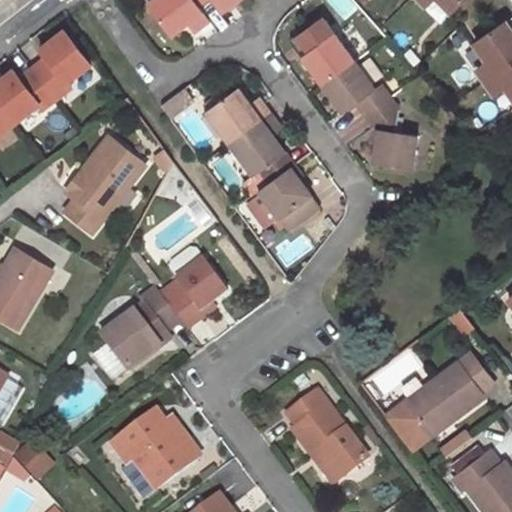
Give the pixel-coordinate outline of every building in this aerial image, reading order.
[(194,0),(152,0),(147,4),(170,35),(187,23),(191,20),(198,29),(210,20),(199,5),(194,0)] [(194,0),(199,5),(206,0),(212,0),(221,12),(236,0),(194,0)] [(463,0),(420,0),(426,6),(432,0),(438,0),(451,12),(463,0)] [(301,56),(322,84),(354,60),(322,17),(296,35),(308,51),(301,56)] [(194,32),(198,29),(191,20),(187,23),(194,32)] [(486,81),(511,63),(511,30),(506,22),(475,43),(488,61),(477,69),(486,81)] [(34,68),(58,99),(69,90),(65,85),(89,67),(62,32),(38,51),(44,60),(34,68)] [(296,35),(290,40),(301,56),(308,51),(296,35)] [(342,112),(354,104),(363,116),(389,97),(380,85),(375,89),(354,60),(322,84),(342,112)] [(511,63),(486,81),(495,94),(506,87),(511,95),(511,63)] [(58,99),(34,68),(23,76),(16,68),(0,80),(0,96),(19,121),(42,103),(46,108),(58,99)] [(238,87),(206,111),(229,143),(270,112),(262,101),(254,108),(250,103),(238,87)] [(170,119),(194,102),(185,89),(161,107),(170,119)] [(254,108),(262,101),(260,96),(250,103),(254,108)] [(416,135),(395,131),(398,109),(389,97),(363,116),(372,127),(376,132),(374,141),(370,162),(411,168),(416,135)] [(0,135),(14,125),(0,107),(0,135)] [(253,176),(259,172),(267,184),(289,167),(294,163),(273,135),(270,131),(279,124),(270,112),(229,143),(253,176)] [(283,128),(279,124),(270,131),(273,135),(283,128)] [(110,136),(83,170),(93,179),(77,198),(67,210),(92,232),(146,166),(110,136)] [(289,167),(297,177),(302,173),(294,163),(289,167)] [(257,191),(287,231),(318,207),(297,177),(289,167),(267,184),(257,191)] [(83,170),(67,189),(77,198),(93,179),(83,170)] [(53,267),(17,245),(0,272),(0,316),(17,327),(53,267)] [(178,280),(176,281),(177,283),(162,295),(181,322),(187,330),(205,317),(201,311),(212,303),(227,292),(196,250),(189,250),(171,264),(170,271),(178,280)] [(129,371),(169,340),(165,334),(181,322),(162,295),(155,286),(139,299),(143,305),(103,336),(109,344),(129,371)] [(201,311),(205,317),(216,308),(212,303),(201,311)] [(460,307),(450,314),(464,332),(474,325),(460,307)] [(93,356),(113,382),(129,371),(109,344),(93,356)] [(427,432),(451,415),(454,419),(481,399),(478,393),(491,384),(469,356),(387,417),(412,450),(430,436),(427,432)] [(316,392),(287,415),(297,428),(293,432),(312,457),(316,454),(338,481),(367,459),(316,392)] [(156,412),(113,444),(128,463),(133,460),(156,489),(199,457),(176,426),(171,430),(165,423),(156,412)] [(451,415),(427,432),(430,436),(454,419),(451,415)] [(171,430),(176,426),(171,419),(165,423),(171,430)] [(465,429),(440,448),(446,456),(472,437),(465,429)] [(487,451),(452,477),(462,492),(466,488),(484,511),(511,511),(511,474),(502,461),(498,465),(487,451)] [(316,454),(312,457),(333,485),(338,481),(316,454)] [(133,460),(128,463),(151,493),(156,489),(133,460)] [(232,511),(219,494),(195,511),(232,511)] [(71,511),(64,503),(52,511),(71,511)]
